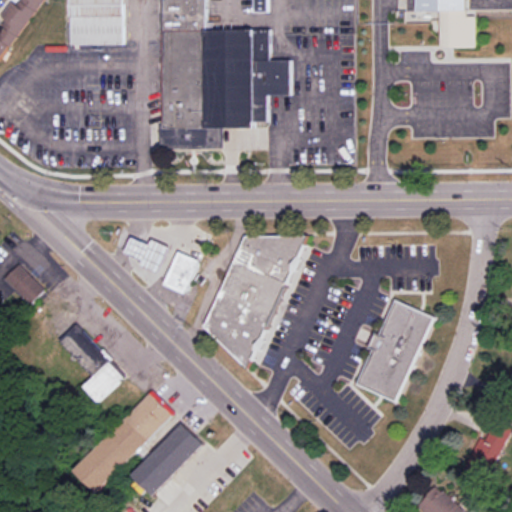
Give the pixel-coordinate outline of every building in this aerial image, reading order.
[(0,15),(10,0),(44,0),(10,47),(0,39),(0,15)] [(68,0),(69,47),(125,47),(125,0),(68,0)] [(160,0),(162,149),(231,148),(231,127),(269,126),(269,96),(292,96),(292,61),(271,61),(271,30),(207,31),(206,0),(160,0)] [(254,0),(255,12),(269,12),(268,0),(254,0)] [(415,0),(415,11),(440,11),(440,48),(476,48),(475,16),(466,16),(465,0),(415,0)] [(511,0),(479,0),(470,0),(470,10),(511,9),(511,0)] [(0,39),(0,59),(10,47),(0,39)] [(306,236),(241,236),(203,340),(258,360),(306,236)] [(151,239),(148,245),(130,237),(123,253),(141,261),(139,266),(159,275),(171,248),(151,239)] [(163,285),(186,295),(201,261),(178,251),(163,285)] [(30,306),(46,291),(19,265),(4,280),(30,306)] [(433,316),(394,301),(380,335),(375,333),(368,350),(372,351),(357,387),(399,403),(433,316)] [(128,375),(76,326),(58,345),(93,377),(83,388),(100,405),(128,375)] [(177,414),(153,391),(76,472),(99,494),(177,414)] [(465,471),(488,481),(511,429),(495,422),(487,440),(479,437),(465,471)] [(154,495),(202,445),(182,425),(134,476),(154,495)] [(468,511),(439,484),(419,506),(425,511),(468,511)]
